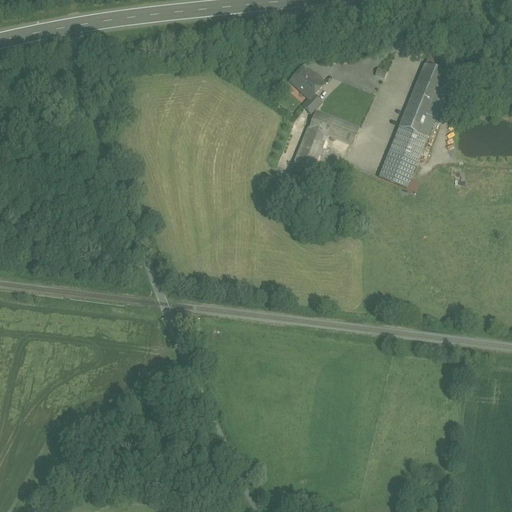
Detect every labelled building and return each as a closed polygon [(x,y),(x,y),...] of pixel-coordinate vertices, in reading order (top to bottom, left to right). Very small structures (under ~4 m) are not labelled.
[(429,57),(389,154),(378,181),(406,193),(417,165),(435,121),(429,118),(450,66),(429,57)] [(305,69),(297,77),(298,78),(292,84),(310,101),(311,102),(314,98),(324,87),(319,82),(319,79),(314,75),(312,75),(305,69)] [(387,73),(378,70),(376,77),(384,80),(387,73)] [(314,98),(311,102),(310,101),(304,109),(311,115),(321,104),(314,98)] [(359,131),(316,114),(309,129),(327,136),(353,147),(359,131)] [(327,136),(309,129),(292,172),(309,179),(327,136)]
